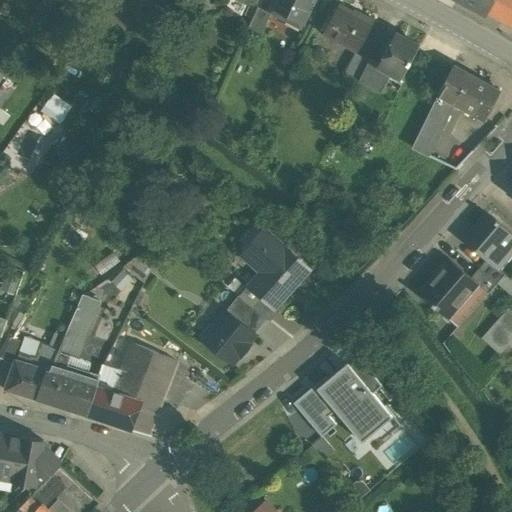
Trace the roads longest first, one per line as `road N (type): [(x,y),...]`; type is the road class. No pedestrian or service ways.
road 1 (residential): [(160,473),(357,301),(511,137)]
road 2 (residential): [(0,420),(137,453),(160,473)]
